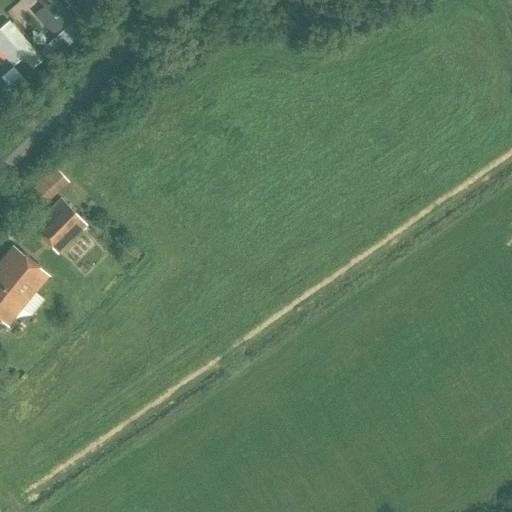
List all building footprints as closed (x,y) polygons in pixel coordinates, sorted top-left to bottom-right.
[(60,40),(82,19),(63,0),(44,0),(43,1),(55,14),(44,24),(60,40)] [(0,45),(20,66),(31,57),(41,67),(50,58),(13,19),(0,32),(0,45)] [(52,164),(17,198),(34,216),(69,182),(52,164)] [(58,255),(87,226),(60,198),(32,227),(58,255)] [(0,321),(7,327),(49,276),(13,247),(0,262),(0,321)]
